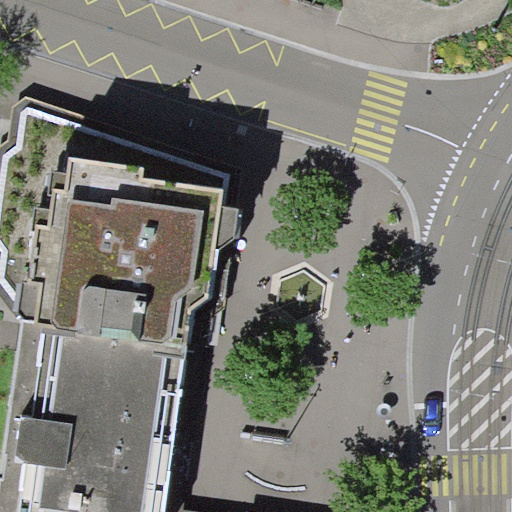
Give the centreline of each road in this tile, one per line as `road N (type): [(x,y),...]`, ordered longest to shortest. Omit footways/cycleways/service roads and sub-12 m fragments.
road 1 (residential): [(487,154),(13,0)]
road 2 (primary): [(487,154),(454,241),(440,312),(440,511)]
